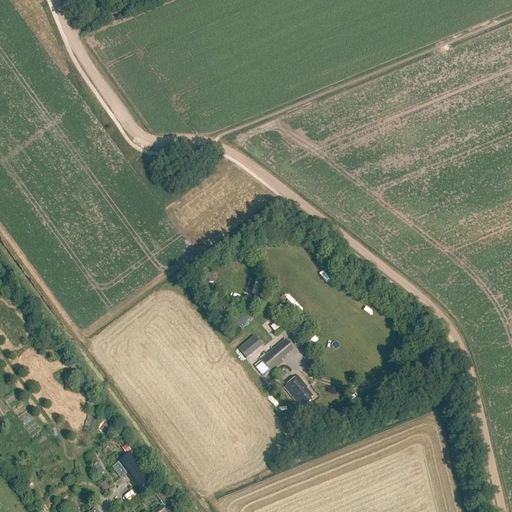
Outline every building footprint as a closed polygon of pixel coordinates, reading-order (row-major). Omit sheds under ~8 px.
[(254,276),(248,292),(259,296),(265,280),(254,276)] [(249,359),(265,344),(256,334),(240,350),(249,359)] [(295,350),(286,339),(261,360),(271,372),(284,362),(282,361),(295,350)] [(298,377),(284,388),(299,406),(303,403),(305,406),(311,400),(310,399),(313,397),(308,391),(308,390),(298,377)] [(151,482),(130,455),(118,464),(112,468),(121,479),(127,475),(139,491),(151,482)] [(162,492),(157,495),(165,505),(169,502),(162,492)]
